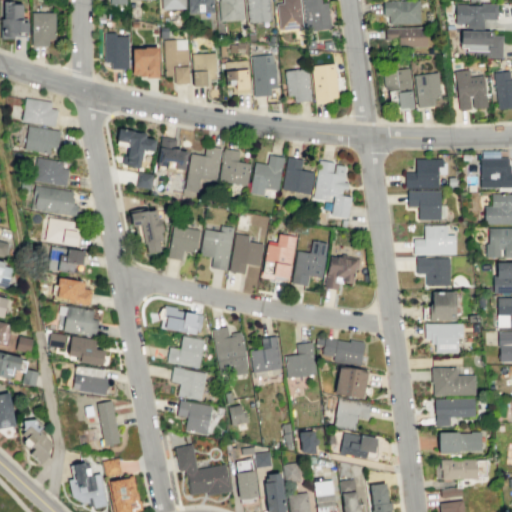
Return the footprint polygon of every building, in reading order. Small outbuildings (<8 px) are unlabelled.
[(29,5),(15,5),(15,0),(5,0),(5,39),(19,39),(19,32),(29,32),(29,5)] [(165,0),(165,10),(190,9),(189,0),(165,0)] [(191,0),(191,14),(219,13),(219,0),(191,0)] [(222,0),(224,22),(248,20),(246,0),(222,0)] [(249,0),(251,23),(276,21),(273,0),(249,0)] [(286,0),(303,0),(306,29),(282,31),(280,4),(287,4),(286,0)] [(306,0),(309,31),(334,29),(332,4),(325,4),(325,0),(306,0)] [(393,16),(387,16),(387,1),(423,1),(423,24),(393,24),(393,16)] [(467,28),(467,25),(456,24),(456,5),(500,6),(499,21),(486,20),(486,29),(467,28)] [(37,46),(36,13),(59,13),(60,45),(37,46)] [(389,42),(388,28),(431,27),(431,47),(402,48),(402,42),(389,42)] [(463,33),(463,52),(478,52),(478,58),(507,58),(507,36),(496,36),(496,33),(463,33)] [(120,37),(120,34),(108,34),(108,63),(116,62),(116,69),(132,69),(132,37),(120,37)] [(167,41),(168,77),(180,77),(180,84),(196,84),(196,67),(192,67),(191,40),(167,41)] [(137,75),(137,48),(166,48),(166,70),(163,70),(163,78),(152,78),(152,75),(137,75)] [(196,55),(197,86),(214,86),(214,79),(219,79),(218,54),(196,55)] [(255,57),(258,97),(281,95),(278,55),(255,57)] [(252,70),(252,62),(223,62),(223,78),(229,78),(229,88),(236,88),(237,97),(251,97),(251,93),(256,93),(256,70),(252,70)] [(338,63),(314,65),(318,105),(337,103),(337,99),(341,98),(338,63)] [(316,101),(299,103),(298,96),(291,97),(288,71),(312,68),(316,101)] [(412,69),(386,71),(388,93),(393,93),(394,103),(404,103),(405,110),(418,109),(417,92),(414,92),(412,69)] [(461,97),(453,98),(455,112),(491,107),(487,75),(473,77),(472,70),(458,72),(461,97)] [(511,108),(501,110),(496,74),(511,71),(511,76),(511,108)] [(420,107),(417,75),(440,73),(442,99),(438,99),(439,105),(420,107)] [(26,121),(29,98),(56,102),(54,109),(61,110),(58,126),(26,121)] [(31,127),(64,131),(61,148),(54,147),(53,154),(28,151),(31,127)] [(122,163),(125,147),(122,147),(125,129),(154,134),(153,139),(164,141),(162,152),(150,150),(147,167),(122,163)] [(165,138),(161,169),(176,171),(177,161),(183,162),(183,168),(192,169),(193,152),(187,151),(187,149),(181,148),(182,140),(165,138)] [(194,150),(189,192),(202,194),(204,178),(221,180),(225,148),(210,146),(209,158),(201,157),(202,151),(194,150)] [(223,181),(228,149),(243,152),(241,162),(255,165),(251,186),(223,181)] [(259,163),(253,194),(267,196),(269,187),(281,189),(287,159),(273,157),(271,166),(259,163)] [(511,187),(483,187),(483,158),(511,159),(511,166),(511,187)] [(70,185),(72,170),(65,170),(66,163),(40,160),(37,182),(70,185)] [(419,173),(408,173),(408,188),(442,188),(442,167),(447,167),(447,160),(419,160),(419,173)] [(285,190),(290,162),(298,164),(298,166),(305,167),(305,171),(318,173),(314,194),(285,190)] [(316,198),(321,165),(329,166),(328,172),(338,174),(339,165),(348,167),(346,182),(352,183),(351,190),(344,189),(343,197),(355,198),(352,218),(334,215),(337,197),(330,196),(330,200),(316,198)] [(155,189),(156,175),(140,173),(139,188),(155,189)] [(36,186),(35,212),(84,215),(75,193),(36,186)] [(422,206),(422,219),(443,219),(444,193),(410,193),(410,206),(422,206)] [(495,207),(495,195),(511,195),(511,224),(488,224),(488,207),(495,207)] [(153,254),(167,251),(165,242),(170,241),(163,209),(135,216),(140,240),(149,239),(153,254)] [(51,218),(50,241),(67,243),(67,244),(83,246),(84,232),(75,231),(76,220),(51,218)] [(184,260),(172,257),(177,226),(203,231),(199,252),(186,249),(184,260)] [(231,270),(215,268),(217,257),(203,255),(207,230),(224,233),(225,226),(237,228),(231,270)] [(428,239),(428,226),(450,226),(450,236),(459,236),(459,254),(417,254),(417,239),(428,239)] [(492,244),(492,229),(511,229),(511,257),(507,257),(507,247),(502,247),(502,257),(489,257),(489,244),(492,244)] [(0,253),(9,255),(12,234),(0,231),(0,253)] [(250,263),(248,273),(233,271),(240,233),(253,236),(252,242),(267,244),(263,266),(250,263)] [(279,271),(266,269),(270,246),(283,248),(285,237),(300,239),(293,283),(277,281),(279,271)] [(312,276),(311,286),(296,284),(299,252),(314,253),(315,242),(331,244),(327,278),(312,276)] [(74,256),(64,256),(63,272),(86,273),(87,264),(90,264),(91,251),(74,250),(74,256)] [(328,288),(332,257),(342,258),(342,255),(362,258),(360,277),(358,277),(357,284),(344,282),(344,277),(338,276),(337,289),(328,288)] [(430,273),(419,273),(420,258),(431,258),(431,259),(453,259),(452,285),(430,285),(430,273)] [(0,259),(13,263),(11,269),(17,271),(14,287),(0,284),(0,259)] [(503,278),(503,263),(511,263),(511,292),(496,292),(496,278),(503,278)] [(64,285),(57,284),(56,302),(94,305),(95,292),(88,292),(89,281),(65,279),(64,285)] [(0,315),(10,317),(13,299),(3,297),(5,290),(0,289),(0,315)] [(435,305),(439,305),(439,293),(461,292),(461,321),(435,321),(435,305)] [(511,327),(499,327),(499,299),(511,298),(511,327)] [(164,327),(168,306),(193,311),(193,315),(204,317),(201,331),(190,328),(189,333),(164,327)] [(67,332),(71,307),(98,311),(96,320),(101,321),(98,337),(67,332)] [(13,324),(0,322),(0,342),(7,343),(9,333),(12,333),(13,324)] [(439,353),(439,345),(434,345),(434,340),(428,340),(428,325),(461,325),(461,328),(467,328),(467,348),(461,348),(461,353),(439,353)] [(230,328),(231,338),(235,338),(234,334),(244,333),(249,373),(222,377),(216,329),(230,328)] [(500,332),(511,332),(511,361),(503,361),(504,346),(500,346),(500,332)] [(54,333),(52,347),(70,349),(72,335),(54,333)] [(183,349),(173,347),(170,362),(203,368),(208,341),(186,337),(183,349)] [(268,349),(267,339),(280,337),(284,368),(257,372),(254,351),(268,349)] [(20,351),(22,338),(36,340),(34,353),(20,351)] [(75,357),(77,338),(100,342),(99,352),(111,354),(110,367),(87,363),(88,359),(75,357)] [(336,361),(337,357),(325,354),(328,340),(340,342),(340,340),(367,345),(363,366),(336,361)] [(301,355),(300,344),(314,343),(317,376),(290,379),(288,356),(301,355)] [(0,352),(28,357),(25,373),(20,372),(19,380),(0,376),(0,352)] [(76,388),(80,365),(108,369),(107,379),(111,379),(109,394),(76,388)] [(181,396),(183,384),(173,382),(176,366),(209,373),(204,400),(181,396)] [(345,367),(374,372),(369,398),(341,393),(345,367)] [(438,384),(435,384),(435,368),(452,368),(452,370),(460,370),(460,376),(479,376),(479,395),(438,395),(438,384)] [(36,371),(23,369),(20,383),(33,386),(36,371)] [(21,426),(0,428),(0,396),(16,394),(21,426)] [(452,417),(452,425),(439,426),(439,400),(477,399),(477,416),(452,417)] [(360,418),(371,420),(374,405),(341,400),(336,426),(358,430),(360,418)] [(188,430),(191,417),(179,415),(182,401),(215,408),(209,435),(188,430)] [(114,402),(123,442),(107,446),(99,405),(114,402)] [(228,406),(230,424),(243,423),(241,404),(228,406)] [(33,418),(41,425),(37,430),(44,436),(43,437),(51,444),(45,451),(47,453),(38,463),(28,453),(32,448),(29,446),(28,447),(27,446),(26,447),(21,443),(22,442),(21,441),(24,437),(20,433),(23,429),(21,428),(22,426),(21,420),(33,418)] [(303,433),(320,431),(321,453),(313,454),(313,451),(304,452),(303,433)] [(461,454),(461,451),(485,451),(485,432),(474,432),(474,434),(445,433),(445,454),(461,454)] [(369,458),(370,451),(379,452),(381,439),(346,434),(343,454),(369,458)] [(195,496),(189,470),(184,471),(179,448),(195,444),(201,471),(229,464),(235,491),(211,497),(210,492),(195,496)] [(252,452),(253,467),(269,466),(268,451),(252,452)] [(112,507),(102,464),(85,456),(81,457),(82,465),(74,467),(76,479),(71,480),(76,497),(86,504),(95,503),(97,510),(112,507)] [(126,474),(108,478),(105,461),(122,458),(126,474)] [(245,500),(265,497),(261,470),(256,471),(255,459),(239,461),(245,500)] [(444,479),(445,460),(481,461),(480,480),(444,479)] [(296,462),(281,464),(283,481),(298,480),(296,462)] [(290,511),(290,484),(287,484),(287,475),(271,475),(272,511),(290,511)] [(122,511),(116,482),(139,477),(146,511),(122,511)] [(357,493),(356,480),(342,481),(343,495),(347,495),(348,511),(369,511),(369,505),(365,505),(364,492),(357,493)] [(343,511),(343,505),(340,505),(338,481),(316,484),(318,511),(343,511)] [(374,511),(373,486),(394,485),(395,511),(374,511)] [(460,494),(458,486),(438,490),(440,498),(460,494)] [(313,511),(312,493),(292,494),(293,511),(313,511)] [(468,511),(468,502),(442,504),(442,511),(468,511)]
